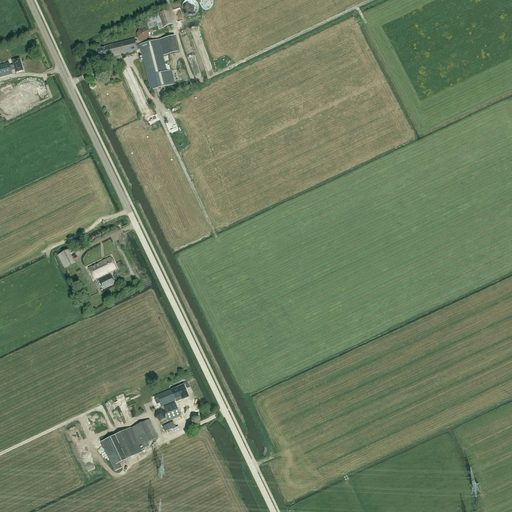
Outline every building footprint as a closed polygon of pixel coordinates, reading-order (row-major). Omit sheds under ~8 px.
[(173,25),(168,10),(159,13),(163,28),(173,25)] [(163,29),(159,17),(158,14),(154,15),(144,19),(149,30),(157,27),(159,31),(163,29)] [(188,28),(182,30),(186,44),(189,43),(190,46),(193,46),(188,28)] [(108,46),(95,50),(98,60),(110,57),(111,58),(136,51),(137,50),(140,49),(144,63),(147,77),(150,90),(174,84),(171,71),(167,72),(162,55),(178,51),(174,36),(136,46),(135,40),(133,39),(108,46)] [(20,60),(12,62),(9,63),(0,65),(0,77),(12,74),(11,70),(14,69),(16,73),(23,71),(20,60)] [(25,91),(0,102),(0,119),(31,104),(25,91)] [(178,140),(181,147),(191,143),(188,136),(178,140)] [(74,263),(67,250),(58,255),(65,268),(74,263)] [(115,269),(110,258),(89,268),(94,279),(115,269)] [(115,283),(110,275),(98,281),(103,289),(115,283)] [(184,415),(179,402),(189,398),(184,385),(173,389),(142,401),(146,413),(176,401),(176,402),(163,407),(169,421),(184,415)] [(157,438),(149,419),(131,428),(115,436),(101,442),(115,472),(122,468),(120,463),(126,460),(142,452),(139,446),(143,445),(144,448),(149,446),(147,443),(157,438)] [(88,422),(82,424),(86,437),(93,434),(88,422)]
